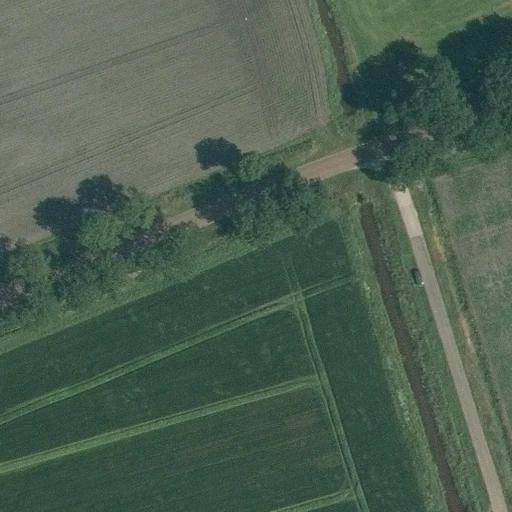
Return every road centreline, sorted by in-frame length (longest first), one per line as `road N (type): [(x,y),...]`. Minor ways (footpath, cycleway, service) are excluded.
road 1 (unclassified): [(0,297),(387,145)]
road 2 (unclassified): [(500,511),(387,145)]
road 3 (unclassified): [(387,145),(511,104)]
